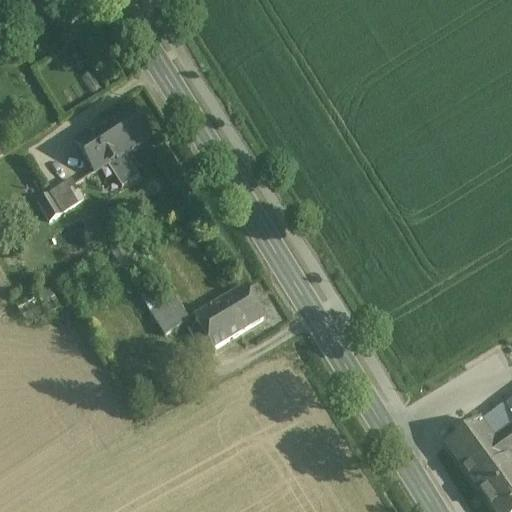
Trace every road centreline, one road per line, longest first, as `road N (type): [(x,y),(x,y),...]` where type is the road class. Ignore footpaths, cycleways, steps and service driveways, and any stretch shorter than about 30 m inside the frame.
road 1 (secondary): [(116,0),(438,511)]
road 2 (unknown): [(1,102),(136,29)]
